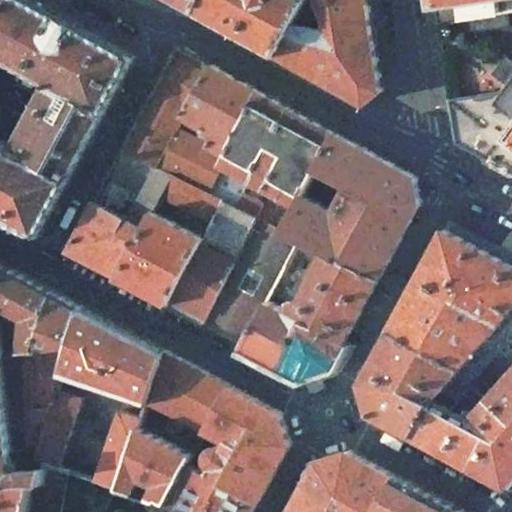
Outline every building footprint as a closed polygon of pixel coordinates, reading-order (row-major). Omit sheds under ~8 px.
[(0,0),(0,213),(42,235),(137,57),(32,0),(0,0)] [(180,0),(200,11),(206,0),(180,0)] [(279,54),(295,24),(296,23),(308,1),(308,0),(206,0),(200,11),(279,54)] [(321,0),(322,5),(328,17),(371,10),(368,0),(321,0)] [(511,0),(434,0),(435,5),(439,26),(455,23),(453,9),(452,6),(452,3),(464,1),(467,16),(511,9),(511,0)] [(371,10),(328,17),(331,32),(295,24),(279,54),(367,103),(384,91),(371,10)] [(179,129),(187,114),(213,64),(180,45),(124,149),(159,166),(179,129)] [(486,158),(511,172),(511,58),(507,55),(494,74),(508,84),(503,91),(458,99),(451,100),(458,143),(486,158)] [(228,155),(262,91),(213,64),(187,114),(179,129),(228,155)] [(305,195),(307,191),(312,182),(319,169),(338,133),(262,91),(228,155),(224,163),(209,191),(226,200),(263,218),(287,229),(300,205),(305,195)] [(176,175),(165,194),(215,221),(226,200),(209,191),(224,163),(228,155),(179,129),(159,166),(176,175)] [(418,177),(338,133),(319,169),(334,177),(333,186),(346,193),(347,194),(343,203),(339,201),(336,205),(340,208),(339,211),(315,200),(305,195),(300,205),(287,229),(305,238),(332,252),(382,277),(422,202),(418,177)] [(159,166),(124,149),(111,175),(100,195),(113,202),(110,207),(131,218),(133,213),(150,222),(156,210),(165,194),(176,175),(159,166)] [(97,200),(70,250),(82,257),(120,277),(150,222),(133,213),(131,218),(110,207),(113,202),(100,195),(97,200)] [(215,221),(206,237),(170,304),(206,323),(263,218),(226,200),(215,221)] [(206,237),(156,210),(150,222),(120,277),(170,304),(206,237)] [(276,290),(305,238),(287,229),(263,218),(206,323),(247,344),(271,300),(273,295),(276,290)] [(422,276),(504,322),(511,312),(511,263),(448,228),(422,276)] [(332,252),(305,238),(276,290),(286,295),(299,300),(293,311),(283,306),(278,304),(271,300),(247,344),(304,375),(335,366),(382,277),(332,252)] [(57,291),(6,264),(0,275),(0,301),(0,302),(0,303),(30,320),(28,335),(17,334),(16,348),(11,348),(11,353),(27,352),(40,350),(57,291)] [(393,329),(463,367),(488,339),(504,322),(422,276),(393,329)] [(74,346),(86,307),(57,291),(40,350),(74,346)] [(167,350),(86,307),(74,346),(66,373),(90,382),(114,390),(150,403),(151,401),(167,350)] [(511,312),(504,322),(488,339),(511,354),(511,312)] [(463,367),(393,329),(365,382),(374,413),(414,434),(433,399),(435,399),(463,367)] [(40,350),(27,352),(27,372),(29,432),(13,434),(15,451),(32,449),(44,448),(62,388),(66,373),(74,346),(40,350)] [(234,385),(167,350),(151,401),(174,412),(171,419),(185,426),(175,443),(199,455),(200,453),(204,446),(206,441),(211,431),(212,429),(234,385)] [(3,354),(0,354),(0,452),(15,451),(13,434),(6,374),(27,372),(27,352),(11,353),(5,354),(3,354)] [(509,486),(511,482),(511,374),(480,410),(470,420),(459,414),(435,399),(433,399),(414,434),(509,486)] [(285,412),(234,385),(212,429),(218,432),(233,441),(230,447),(218,448),(214,451),(213,455),(213,459),(219,467),(216,474),(195,464),(176,501),(180,504),(194,511),(256,511),(294,443),(285,412)] [(62,388),(44,448),(41,457),(50,460),(50,462),(63,466),(81,410),(85,397),(62,388)] [(124,485),(143,426),(146,417),(122,410),(122,411),(118,422),(99,479),(123,487),(124,485)] [(175,443),(143,426),(124,485),(139,491),(143,483),(147,485),(149,480),(155,483),(150,494),(160,498),(162,494),(176,501),(195,464),(199,455),(175,443)] [(15,451),(0,452),(0,484),(34,481),(45,481),(49,466),(30,468),(29,455),(33,454),(32,449),(15,451)] [(380,511),(401,475),(354,450),(324,459),(295,511),(380,511)] [(176,511),(61,511),(69,468),(63,466),(50,462),(49,466),(45,481),(34,481),(29,509),(28,511),(194,511),(180,504),(176,511)] [(469,511),(401,475),(380,511),(469,511)] [(34,481),(0,484),(0,511),(6,511),(29,509),(34,481)]
